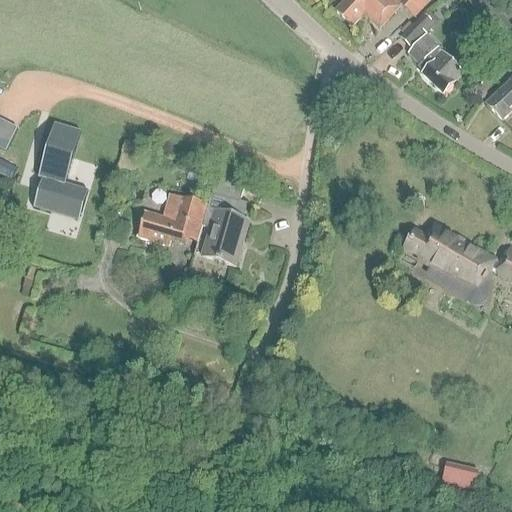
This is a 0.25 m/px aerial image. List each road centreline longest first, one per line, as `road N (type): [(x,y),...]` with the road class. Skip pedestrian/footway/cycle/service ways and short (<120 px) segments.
road 1 (unclassified): [(213,511),(292,264),(309,136),(339,55)]
road 2 (tertiary): [(511,164),(339,55)]
